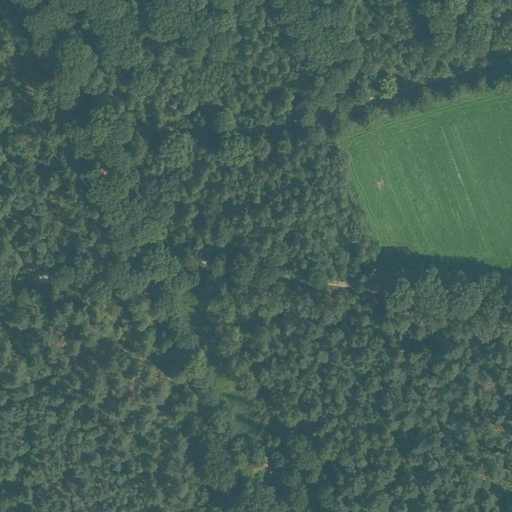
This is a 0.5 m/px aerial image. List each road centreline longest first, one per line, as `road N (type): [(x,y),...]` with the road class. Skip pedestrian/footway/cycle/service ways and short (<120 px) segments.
road 1 (track): [(149,262),(511,309)]
road 2 (track): [(149,262),(250,511)]
road 3 (track): [(413,297),(388,511)]
